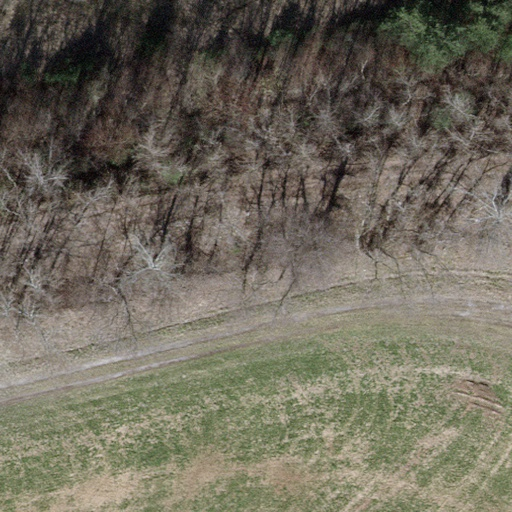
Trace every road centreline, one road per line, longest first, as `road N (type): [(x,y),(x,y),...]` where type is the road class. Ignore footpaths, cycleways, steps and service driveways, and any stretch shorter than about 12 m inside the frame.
road 1 (track): [(0,396),(358,310),(460,309),(511,320)]
road 2 (track): [(511,168),(471,164),(0,242)]
